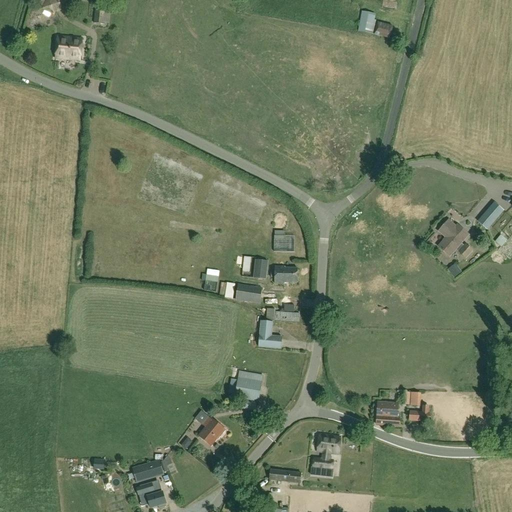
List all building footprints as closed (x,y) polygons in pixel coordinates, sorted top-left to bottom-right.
[(41,0),(36,12),(51,19),(53,15),(55,16),(61,3),(60,2),(60,0),(41,0)] [(95,11),(93,23),(105,25),(105,17),(108,18),(108,15),(106,15),(106,13),(95,11)] [(361,11),(358,31),(374,34),(376,20),(374,20),(375,14),(361,11)] [(393,26),(377,22),(374,35),(390,39),(393,26)] [(80,61),(82,40),(58,37),(55,59),(80,61)] [(493,202),(477,222),(487,230),(504,211),(493,202)] [(462,244),(469,236),(458,226),(456,228),(449,221),(439,232),(446,239),(438,248),(450,258),(456,250),(458,252),(466,259),(473,251),(465,244),(464,246),(462,244)] [(252,266),(253,251),(241,251),(241,266),(252,266)] [(266,280),(268,261),(255,260),(253,278),(266,280)] [(297,269),(285,269),(285,267),(275,267),(275,284),(285,285),(285,283),(297,283),(297,269)] [(448,272),(453,279),(461,273),(456,267),(448,272)] [(199,274),(197,283),(205,284),(207,276),(199,274)] [(232,299),(235,285),(227,283),(227,284),(221,283),(219,295),(225,296),(224,298),(232,299)] [(262,288),(238,284),(235,301),(260,304),(262,288)] [(285,321),(299,322),(299,314),(294,314),(294,306),(284,305),(284,313),(275,313),(275,321),(285,321)] [(267,309),(266,321),(274,322),(275,310),(267,309)] [(272,336),(273,322),(260,321),(258,348),(281,350),(282,337),(272,336)] [(258,402),(263,376),(239,372),(238,381),(231,380),(229,393),(235,395),(235,398),(258,402)] [(401,392),(400,405),(409,406),(410,393),(401,392)] [(411,393),(410,406),(420,407),(421,393),(411,393)] [(255,411),(257,403),(244,401),(242,409),(255,411)] [(378,403),(376,425),(399,427),(400,414),(397,414),(398,405),(378,403)] [(430,414),(428,414),(429,406),(422,406),(422,413),(410,412),(409,421),(429,423),(430,414)] [(225,431),(213,421),(201,411),(195,419),(206,429),(199,437),(210,446),(218,436),(220,437),(225,431)] [(313,460),(312,468),(312,469),(314,469),(314,472),(330,473),(330,471),(331,471),(333,461),(330,461),(331,454),(338,455),(340,438),(319,435),(317,452),(323,453),(322,460),(313,460)] [(189,446),(185,442),(181,445),(186,450),(189,446)] [(164,460),(171,476),(176,473),(168,456),(164,460)] [(105,460),(94,460),(94,462),(86,463),(87,469),(96,468),(95,467),(105,467),(105,460)] [(146,485),(171,478),(168,470),(165,471),(164,469),(155,471),(154,469),(153,466),(142,469),(144,475),(143,475),(146,485)] [(302,473),(270,470),(269,481),(301,484),(302,473)] [(158,506),(159,509),(164,507),(164,505),(166,504),(162,493),(157,494),(155,489),(147,491),(149,497),(147,497),(151,508),(158,506)]
